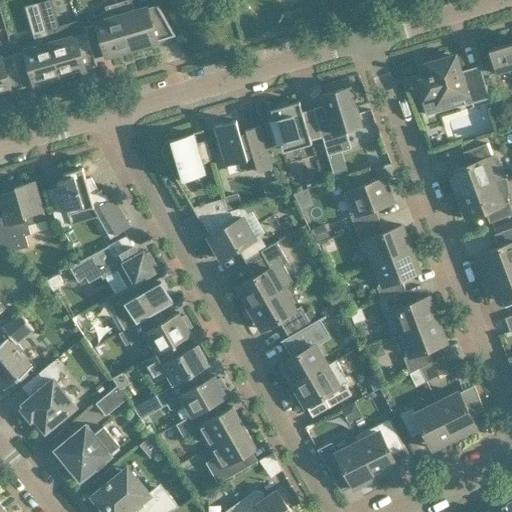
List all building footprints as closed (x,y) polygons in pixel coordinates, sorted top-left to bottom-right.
[(131,0),(120,0),(118,1),(131,48),(137,46),(157,40),(155,33),(172,29),(157,3),(135,10),(131,0)] [(95,58),(96,58),(94,52),(104,48),(106,55),(126,49),(131,48),(118,1),(104,5),(108,17),(84,24),(95,58)] [(37,46),(13,53),(21,80),(32,77),(34,83),(54,77),(55,78),(60,76),(46,29),(45,30),(37,2),(26,5),(37,46)] [(59,26),(46,29),(60,76),(65,75),(65,74),(85,68),(83,62),(95,58),(84,24),(84,25),(85,32),(62,38),(59,26)] [(511,41),(488,48),(495,72),(511,66),(511,41)] [(438,102),(453,97),(454,101),(463,99),(465,104),(489,97),(487,90),(482,71),(466,75),(465,71),(460,72),(455,55),(449,57),(447,52),(431,57),(432,61),(426,63),(430,76),(421,79),(425,93),(420,95),(426,114),(440,110),(438,102)] [(0,93),(11,90),(9,83),(21,80),(13,53),(0,56),(0,93)] [(319,125),(322,136),(327,155),(351,148),(345,129),(360,124),(349,86),(322,94),(330,121),(319,125)] [(264,121),(267,129),(269,138),(274,136),(277,147),(288,144),(288,146),(322,136),(319,125),(314,108),(302,111),(299,101),(267,110),(270,120),(266,122),(266,121),(264,121)] [(216,142),(221,158),(224,157),(226,164),(239,160),(242,171),(256,167),(258,171),(272,167),(261,130),(247,135),(246,132),(240,134),(236,119),(215,126),(219,141),(216,142)] [(164,144),(163,146),(162,148),(162,150),(162,151),(162,153),(163,155),(163,156),(177,180),(178,179),(177,177),(181,175),(182,179),(205,172),(203,164),(212,159),(206,139),(196,142),(193,132),(171,139),(169,139),(167,141),(165,142),(164,144)] [(455,174),(451,176),(458,193),(503,176),(505,176),(498,157),(493,155),(491,156),(487,142),(462,152),(467,164),(453,169),(455,174)] [(47,190),(53,209),(54,215),(60,226),(98,215),(110,237),(130,226),(113,197),(108,200),(105,194),(103,195),(100,191),(102,190),(101,188),(99,190),(91,177),(86,178),(83,167),(63,172),(64,177),(58,179),(60,186),(47,190)] [(350,215),(355,228),(379,219),(375,207),(389,202),(386,196),(390,195),(383,176),(349,189),(349,188),(347,189),(356,213),(350,215)] [(503,176),(458,193),(465,212),(469,210),(471,216),(485,210),(489,223),(508,216),(509,215),(511,213),(511,210),(507,198),(507,189),(506,182),(505,176),(503,176)] [(263,184),(268,200),(281,195),(276,180),(263,184)] [(0,194),(0,197),(5,214),(7,221),(0,222),(0,245),(0,246),(5,245),(12,251),(28,246),(25,235),(31,233),(30,232),(48,227),(34,181),(15,187),(16,190),(0,194)] [(238,193),(223,198),(227,211),(242,207),(238,193)] [(223,198),(209,202),(194,206),(193,206),(192,206),(200,220),(201,219),(210,217),(227,211),(223,198)] [(251,210),(260,205),(259,202),(243,207),(246,213),(251,210)] [(209,235),(219,253),(222,251),(225,255),(238,248),(244,260),(267,247),(260,234),(254,238),(241,216),(240,216),(241,217),(209,235)] [(379,219),(355,228),(360,241),(366,239),(375,261),(410,248),(403,230),(400,231),(398,226),(384,231),(379,219)] [(312,228),(317,242),(330,237),(324,223),(312,228)] [(486,257),(482,258),(489,276),(511,267),(511,226),(493,234),(498,246),(484,252),(486,257)] [(326,241),(318,244),(322,251),(329,248),(326,241)] [(244,289),(240,291),(250,307),(283,288),(293,282),(283,264),(288,262),(276,242),(267,247),(262,250),(244,260),(254,276),(241,284),(244,289)] [(118,269),(127,286),(145,276),(155,270),(154,268),(158,265),(157,264),(156,265),(149,252),(146,254),(143,250),(139,253),(134,245),(115,257),(108,245),(70,266),(78,281),(86,276),(89,282),(101,275),(103,278),(118,269)] [(410,248),(375,261),(383,283),(377,286),(382,299),(406,290),(401,278),(415,272),(413,267),(417,266),(410,248)] [(511,267),(489,276),(496,294),(500,293),(501,298),(511,294),(511,267)] [(47,280),(52,290),(63,284),(57,273),(47,280)] [(124,329),(155,312),(173,301),(161,280),(151,286),(145,276),(127,286),(106,298),(124,329)] [(283,288),(250,307),(259,324),(263,322),(266,327),(279,319),(288,335),(310,323),(318,319),(312,309),(305,313),(301,306),(295,309),(283,288)] [(406,290),(382,299),(387,312),(393,310),(401,332),(437,319),(430,301),(426,302),(424,297),(410,302),(406,290)] [(337,293),(327,298),(332,308),(342,303),(337,293)] [(0,381),(5,388),(18,377),(20,380),(28,373),(26,371),(32,366),(20,351),(23,349),(17,342),(34,328),(20,311),(0,327),(0,328),(7,337),(0,343),(0,381)] [(155,312),(124,329),(120,332),(126,343),(132,341),(134,346),(142,348),(151,342),(157,352),(179,339),(191,333),(188,328),(192,326),(185,314),(182,316),(179,312),(161,322),(155,312)] [(437,319),(401,332),(410,354),(403,357),(409,372),(419,367),(433,361),(428,349),(442,343),(440,338),(444,337),(437,319)] [(288,365),(284,367),(294,384),(327,365),(315,344),(321,341),(310,323),(288,335),(298,352),(285,360),(288,365)] [(179,339),(157,352),(143,360),(155,382),(169,374),(174,384),(191,374),(209,364),(197,343),(176,355),(170,345),(179,340),(179,339)] [(381,343),(370,347),(374,357),(385,353),(381,343)] [(433,361),(419,367),(426,381),(449,369),(442,356),(433,361)] [(54,359),(28,381),(36,392),(22,403),(24,405),(21,408),(31,419),(34,417),(46,431),(76,405),(57,382),(66,374),(54,359)] [(327,365),(294,384),(303,400),(307,398),(309,403),(322,396),(329,407),(351,394),(344,382),(348,380),(336,359),(327,365)] [(113,377),(119,387),(130,381),(124,371),(113,377)] [(156,394),(162,406),(167,404),(170,409),(177,411),(186,405),(192,414),(214,401),(227,395),(224,390),(228,388),(221,377),(218,379),(215,374),(198,384),(191,374),(174,384),(156,394)] [(474,384),(437,402),(454,436),(471,428),(469,424),(474,422),(471,415),(483,408),(474,384)] [(127,398),(117,385),(96,402),(106,415),(127,398)] [(214,401),(192,414),(176,423),(185,438),(192,434),(196,441),(204,436),(210,446),(244,426),(232,405),(219,412),(214,401)] [(400,413),(402,418),(411,436),(423,430),(430,444),(435,441),(436,445),(454,436),(437,402),(415,413),(412,407),(400,413)] [(355,435),(358,442),(375,476),(392,467),(390,463),(395,461),(389,448),(400,442),(392,424),(389,419),(355,435)] [(94,433),(86,423),(55,448),(80,479),(95,468),(97,470),(106,463),(104,460),(111,454),(111,453),(120,445),(103,425),(94,433)] [(244,426),(210,446),(215,456),(206,462),(218,483),(247,466),(242,456),(257,447),(244,426)] [(342,466),(351,483),(356,481),(358,484),(375,476),(358,442),(336,453),(330,442),(317,449),(330,472),(342,466)] [(273,451),(262,457),(272,475),(283,468),(273,451)] [(134,485),(122,471),(110,481),(109,481),(106,483),(107,484),(93,495),(96,498),(93,500),(101,510),(104,508),(107,511),(126,511),(141,500),(150,511),(166,511),(179,505),(166,490),(161,494),(155,487),(148,493),(139,481),(134,485)] [(254,490),(240,500),(248,511),(293,511),(277,489),(266,496),(263,491),(254,490)] [(511,511),(511,499),(501,505),(504,511),(511,511)] [(248,511),(240,500),(226,510),(225,511),(248,511)]
